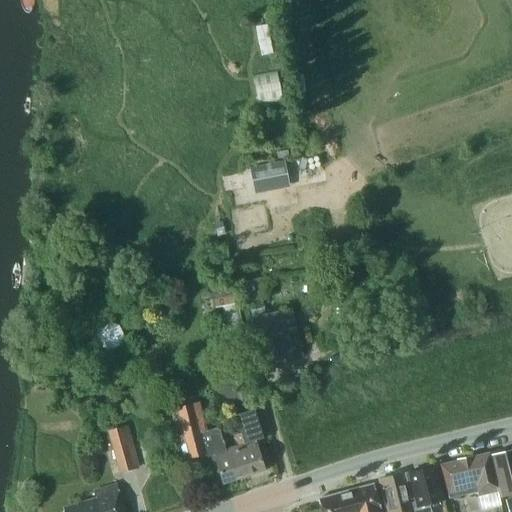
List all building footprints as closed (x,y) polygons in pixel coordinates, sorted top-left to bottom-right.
[(288,73),(263,75),(264,102),(290,100),(288,73)] [(260,166),(248,168),(253,193),(265,191),(260,166)] [(240,285),(244,303),(266,298),(263,281),(240,285)] [(211,290),(216,310),(237,305),(233,286),(211,290)] [(249,318),(260,365),(302,356),(291,309),(249,318)] [(215,387),(220,407),(257,398),(251,378),(215,387)] [(223,485),(246,477),(236,447),(224,451),(218,428),(207,431),(202,415),(198,416),(195,405),(169,413),(183,459),(198,455),(196,448),(204,446),(205,450),(212,448),(223,485)] [(236,447),(246,477),(264,472),(254,442),(262,439),(254,411),(235,417),(244,445),(236,447)] [(129,426),(108,432),(119,474),(140,468),(129,426)] [(511,451),(490,457),(497,488),(500,497),(511,494),(511,451)] [(497,488),(490,457),(489,454),(473,457),(457,461),(457,462),(440,466),(448,495),(465,491),(467,495),(477,493),(478,497),(498,493),(496,488),(497,488)] [(402,475),(412,511),(428,511),(427,506),(443,501),(434,467),(402,475)] [(411,511),(402,475),(379,481),(387,511),(386,511),(411,511)] [(379,511),(373,485),(319,500),(322,511),(379,511)] [(122,511),(115,486),(94,492),(96,499),(64,509),(64,511),(122,511)]
